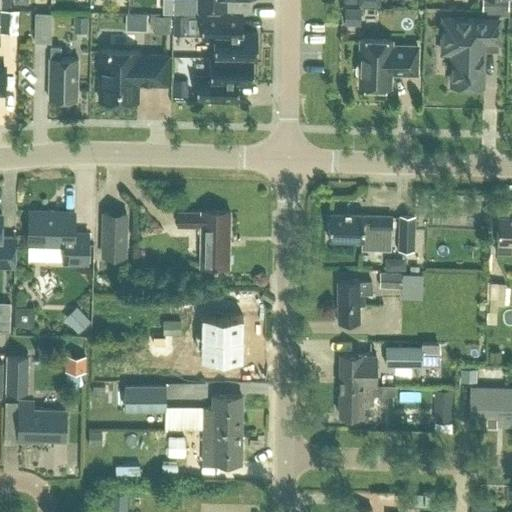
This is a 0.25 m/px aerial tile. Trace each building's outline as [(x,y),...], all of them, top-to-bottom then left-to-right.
[(197,0),(197,8),(226,9),(226,0),(197,0)] [(344,5),(345,20),(360,19),(359,4),(344,5)] [(17,10),(1,9),(0,27),(16,27),(17,10)] [(34,41),(50,41),(51,12),(34,12),(34,41)] [(257,31),(242,31),(243,14),(201,14),(201,38),(214,38),(214,56),(252,57),(252,58),(256,58),(257,31)] [(498,18),(442,17),(441,51),(453,52),(452,84),(457,84),(460,88),(472,88),(475,85),(481,85),(482,50),(497,50),(498,18)] [(127,42),(140,43),(141,29),(127,28),(127,42)] [(19,32),(7,32),(7,54),(19,54),(19,32)] [(390,72),(416,73),(417,45),(391,44),(391,39),(360,38),(359,62),(357,64),(355,66),(355,71),(356,73),(359,75),(359,85),(389,86),(390,72)] [(60,45),(50,45),(50,57),(49,57),(48,98),(77,98),(77,58),(60,57),(60,45)] [(138,50),(100,49),(99,99),(103,99),(104,102),(107,103),(111,103),(114,102),(116,99),(137,100),(137,85),(142,80),(145,83),(167,83),(167,55),(138,54),(138,50)] [(196,99),(228,99),(237,99),(238,83),(252,83),(252,58),(252,57),(214,56),(210,56),(209,75),(196,75),(196,99)] [(64,205),(76,206),(78,186),(66,185),(64,205)] [(201,210),(177,210),(177,225),(200,226),(200,264),(229,265),(230,209),(203,208),(201,210)] [(29,209),(28,242),(64,243),(63,261),(87,262),(88,232),(73,231),(74,211),(29,209)] [(327,238),(361,239),(361,248),(388,249),(388,228),(389,228),(389,214),(362,213),(362,212),(328,211),(327,238)] [(0,212),(0,264),(14,265),(15,236),(1,235),(2,212),(0,212)] [(126,212),(103,212),(102,254),(125,255),(126,212)] [(469,227),(469,213),(452,213),(452,227),(469,227)] [(397,214),(397,249),(411,249),(411,214),(397,214)] [(511,215),(498,215),(496,252),(511,252),(511,215)] [(409,272),(379,270),(379,287),(401,288),(401,286),(409,286),(409,272)] [(363,279),(363,278),(336,279),(337,320),(358,320),(358,302),(364,302),(363,291),(371,290),(371,279),(363,279)] [(135,303),(193,304),(193,290),(135,289),(135,303)] [(388,307),(389,320),(402,319),(401,306),(388,307)] [(201,314),(201,336),(242,336),(242,315),(201,314)] [(165,335),(152,335),(152,343),(165,343),(165,335)] [(201,336),(200,357),(242,357),(242,336),(201,336)] [(421,363),(421,346),(385,346),(384,362),(421,363)] [(319,382),(337,381),(335,350),(317,352),(319,382)] [(339,352),(338,383),(373,384),(376,384),(376,353),(339,352)] [(7,354),(6,390),(27,390),(28,355),(7,354)] [(165,383),(125,384),(125,408),(165,407),(165,383)] [(373,384),(338,383),(338,414),(362,414),(362,404),(373,404),(373,384)] [(507,423),(508,387),(470,386),(469,422),(497,423),(507,423)] [(436,390),(435,405),(450,405),(450,391),(436,390)] [(203,427),(240,428),(241,394),(213,393),(213,406),(203,406),(203,427)] [(33,400),(19,400),(18,439),(36,440),(36,438),(64,439),(65,408),(33,407),(33,400)] [(240,428),(203,427),(202,448),(212,448),(212,461),(240,461),(240,428)] [(166,462),(166,476),(190,476),(190,462),(166,462)] [(106,488),(106,505),(157,506),(157,489),(106,488)]
